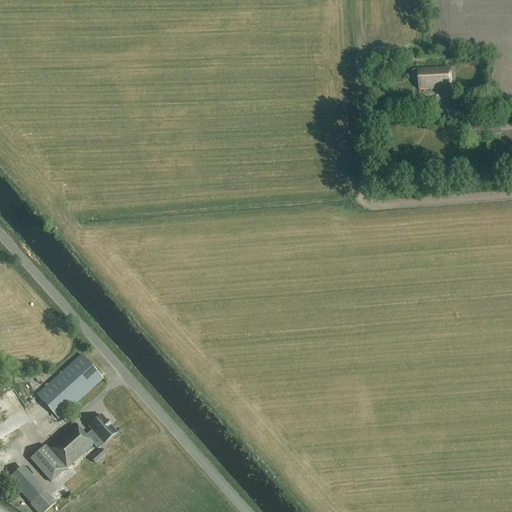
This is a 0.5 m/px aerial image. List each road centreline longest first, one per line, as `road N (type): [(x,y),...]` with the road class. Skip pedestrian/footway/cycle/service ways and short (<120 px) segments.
road 1 (unclassified): [(247,511),(0,236)]
road 2 (track): [(359,61),(367,204),(511,196)]
